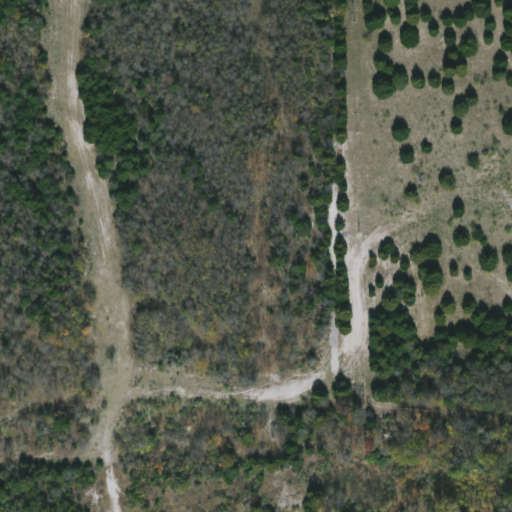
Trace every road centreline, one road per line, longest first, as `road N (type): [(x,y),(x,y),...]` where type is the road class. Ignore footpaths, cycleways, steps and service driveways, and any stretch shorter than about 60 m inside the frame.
road 1 (track): [(361,436),(341,428),(333,403),(332,0)]
road 2 (residential): [(361,436),(511,449)]
